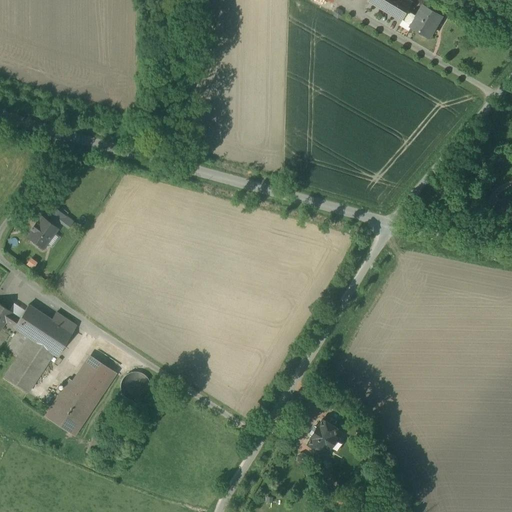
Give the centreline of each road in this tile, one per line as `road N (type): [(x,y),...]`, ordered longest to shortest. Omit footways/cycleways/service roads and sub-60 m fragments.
road 1 (unclassified): [(64,135),(390,224)]
road 2 (unclassified): [(261,438),(0,260)]
road 3 (unclassified): [(390,224),(261,438)]
road 4 (unclassified): [(390,224),(511,80)]
road 5 (unclassified): [(390,224),(511,256)]
